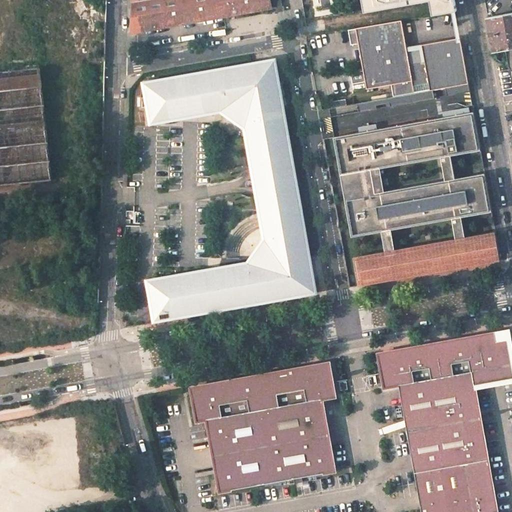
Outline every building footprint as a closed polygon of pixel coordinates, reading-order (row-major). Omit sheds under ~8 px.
[(132,0),(131,33),(226,16),(258,11),(278,7),(276,0),(132,0)] [(286,0),(280,0),(282,6),(283,11),(288,10),(286,0)] [(335,0),(318,0),(320,9),(336,5),(335,0)] [(360,0),(362,9),(414,0),(428,0),(431,15),(456,10),(454,0),(360,0)] [(511,11),(488,16),(491,33),(494,50),(506,48),(511,47),(511,11)] [(403,20),(357,28),(368,89),(413,81),(415,93),(434,89),(446,87),(470,83),(464,52),(459,53),(457,43),(423,44),(424,46),(408,49),(403,20)] [(274,60),(152,82),(152,83),(207,74),(216,76),(222,76),(226,75),(231,74),(235,72),(240,69),(244,67),(249,66),(255,66),(260,67),(264,68),(270,73),(274,77),(276,83),(277,90),(276,97),(276,103),(276,108),(276,111),(283,110),(274,60)] [(142,97),(147,96),(152,95),(151,120),(198,112),(199,113),(199,115),(219,112),(219,111),(229,109),(229,110),(229,113),(230,115),(231,117),(234,119),(237,120),(239,120),(240,120),(244,119),(246,129),(245,129),(248,149),(250,149),(252,149),(260,193),(295,187),(286,135),(286,132),(283,127),(280,123),(277,117),(276,111),(276,108),(276,103),(276,97),(277,90),(276,83),(274,77),(270,73),(264,68),(260,67),(255,66),(249,66),(244,67),(240,69),(235,72),(231,74),(226,75),(222,76),(216,76),(207,74),(152,83),(152,82),(153,80),(142,81),(142,97)] [(43,67),(0,71),(0,186),(54,181),(43,67)] [(470,83),(446,87),(448,96),(471,92),(470,83)] [(436,98),(434,89),(415,93),(358,103),(359,112),(378,109),(377,105),(390,103),(391,106),(436,98)] [(295,187),(297,186),(283,110),(276,111),(277,117),(280,123),(283,127),(286,132),(286,135),(295,187)] [(463,216),(492,211),(486,173),(457,178),(453,155),(481,150),(475,111),(335,135),(352,235),(383,230),(386,250),(355,255),(360,284),(501,260),(496,231),(466,236),(463,216)] [(198,112),(151,120),(152,122),(199,113),(198,112)] [(252,149),(250,149),(258,193),(260,193),(252,149)] [(246,302),(210,309),(211,310),(299,294),(316,291),(297,186),(295,187),(300,215),(301,221),(301,226),(300,232),(300,239),(301,245),(303,252),(305,256),(309,263),(310,269),(309,277),(306,284),(301,288),(296,292),(291,294),(284,295),(278,294),(271,293),(265,294),(260,296),(255,298),(250,300),(246,302)] [(227,269),(204,273),(210,309),(246,302),(250,300),(255,298),(260,296),(265,294),(271,293),(278,294),(284,295),(291,294),(296,292),(301,288),(306,284),(309,277),(310,269),(309,263),(305,256),(303,252),(301,245),(300,239),(300,232),(301,226),(301,221),(300,215),(295,187),(260,193),(264,216),(262,216),(260,216),(264,236),(265,236),(267,246),(264,246),(259,249),(256,252),(255,255),(256,259),(257,261),(246,263),(246,262),(226,265),(227,269)] [(165,280),(204,273),(203,269),(146,279),(153,323),(156,322),(156,305),(169,303),(165,280)] [(210,309),(204,273),(165,280),(169,303),(156,305),(156,322),(173,319),(173,317),(173,315),(210,309)] [(173,317),(211,310),(210,309),(173,315),(173,317)] [(510,336),(508,330),(496,332),(498,339),(510,336)] [(403,349),(387,352),(394,387),(400,386),(422,511),(493,511),(494,511),(498,510),(476,387),(511,380),(511,349),(510,336),(498,339),(496,332),(483,334),(403,349)] [(386,356),(379,357),(385,388),(394,387),(387,352),(385,352),(386,356)] [(228,380),(224,381),(242,480),(334,463),(323,400),(336,397),(330,367),(323,368),(322,363),(306,366),(267,373),(228,380)] [(213,387),(192,391),(198,422),(208,420),(219,484),(242,480),(224,381),(213,383),(213,387)] [(219,484),(221,492),(335,471),(334,463),(242,480),(219,484)]
